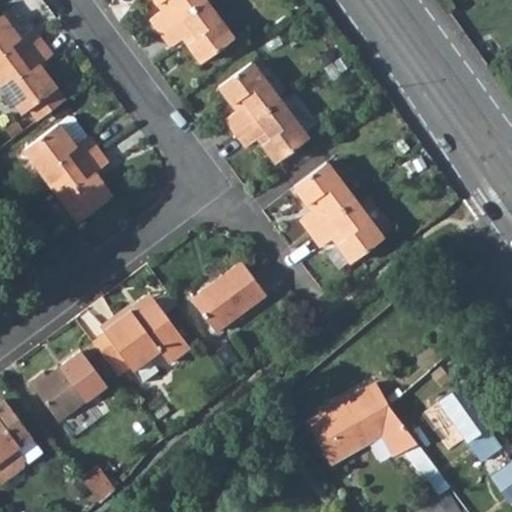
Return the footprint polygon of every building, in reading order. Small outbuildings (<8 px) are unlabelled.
[(151,20),(160,33),(204,1),(204,0),(153,0),(162,11),(151,20)] [(204,1),(160,33),(171,47),(183,38),(200,63),(232,39),(204,1)] [(0,72),(44,41),(35,30),(22,39),(4,15),(0,18),(0,72)] [(44,41),(0,72),(0,80),(23,112),(57,87),(40,64),(53,54),(44,41)] [(224,119),(234,133),(277,100),(249,62),(217,86),(235,110),(224,119)] [(277,100),(234,133),(244,146),(255,138),(273,161),(305,137),(277,100)] [(69,116),(59,123),(76,146),(89,137),(73,116),(69,116)] [(26,148),(52,183),(98,149),(89,137),(76,146),(59,123),(26,148)] [(98,149),(52,183),(79,220),(113,195),(95,172),(108,162),(98,149)] [(298,219),(308,232),(352,200),(324,161),(291,185),(309,210),(298,219)] [(352,200),(308,232),(318,246),(330,237),(348,261),(379,237),(352,200)] [(239,260),(188,298),(213,331),(264,294),(239,260)] [(477,273),(460,285),(471,303),(489,290),(477,273)] [(132,314),(127,307),(99,328),(130,370),(156,351),(165,363),(186,347),(151,300),(132,314)] [(445,356),(427,371),(437,384),(461,364),(477,349),(468,338),(466,337),(445,356)] [(42,370),(28,381),(57,419),(105,384),(79,349),(45,375),(42,370)] [(427,371),(406,389),(416,402),(437,384),(427,371)] [(399,417),(389,404),(389,403),(377,381),(308,421),(331,462),(382,432),(394,452),(417,440),(399,417)] [(389,403),(389,404),(399,417),(416,402),(406,389),(400,394),(389,403)] [(0,482),(1,483),(22,467),(24,458),(15,447),(30,436),(4,401),(0,403),(0,482)] [(439,471),(420,445),(407,453),(427,480),(439,471)] [(100,462),(84,474),(100,497),(117,486),(100,462)] [(459,511),(445,489),(424,502),(430,511),(459,511)]
